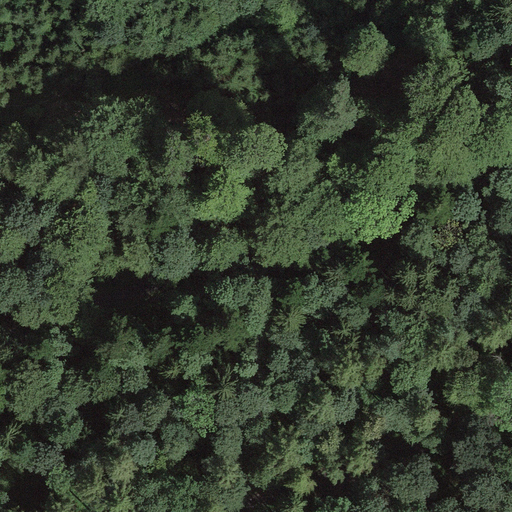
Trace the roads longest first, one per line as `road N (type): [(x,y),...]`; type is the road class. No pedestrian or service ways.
road 1 (track): [(511,153),(0,340)]
road 2 (track): [(331,476),(511,410)]
